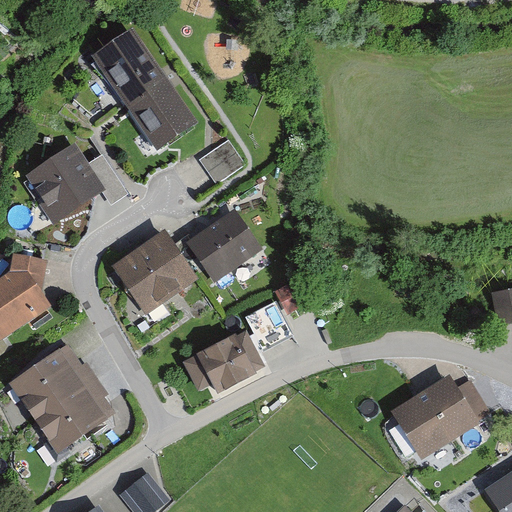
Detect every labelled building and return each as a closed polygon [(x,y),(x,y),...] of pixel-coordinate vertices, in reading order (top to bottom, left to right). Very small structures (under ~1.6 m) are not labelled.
[(134,32),(93,59),(153,151),(194,125),(134,32)] [(230,140),(200,158),(217,185),(246,167),(230,140)] [(87,166),(74,146),(26,177),(55,221),(103,189),(87,166)] [(103,156),(87,166),(103,189),(113,204),(128,194),(103,156)] [(229,211),(190,243),(218,277),(257,245),(229,211)] [(198,274),(165,234),(119,272),(152,311),(198,274)] [(15,266),(0,276),(0,336),(1,338),(44,309),(15,266)] [(300,277),(276,289),(288,313),(312,301),(300,277)] [(511,288),(491,291),(496,326),(511,324),(511,288)] [(295,335),(276,301),(246,317),(265,351),(295,335)] [(247,328),(196,353),(215,391),(266,365),(247,328)] [(62,353),(15,383),(58,452),(106,421),(62,353)] [(480,421),(452,376),(397,410),(426,455),(480,421)] [(511,511),(511,469),(486,486),(501,511),(511,511)] [(150,511),(167,500),(148,474),(123,493),(137,511),(150,511)]
